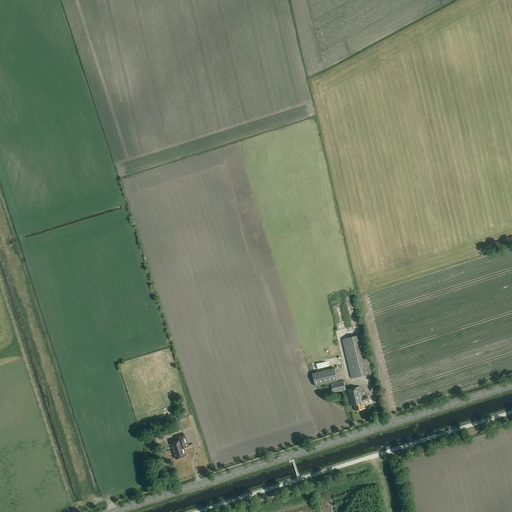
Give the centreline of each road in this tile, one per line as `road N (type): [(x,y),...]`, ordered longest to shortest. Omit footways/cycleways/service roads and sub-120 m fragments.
road 1 (primary): [(111,511),(511,385)]
road 2 (unclassified): [(511,412),(197,511)]
